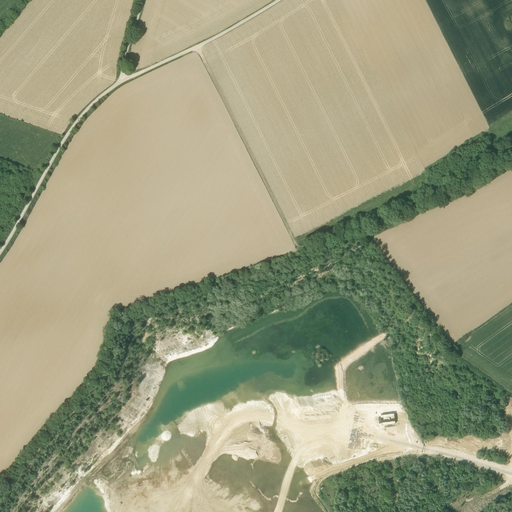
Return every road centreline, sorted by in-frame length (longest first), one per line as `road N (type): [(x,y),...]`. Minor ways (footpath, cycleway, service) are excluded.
road 1 (track): [(511,152),(463,183),(299,247),(197,45)]
road 2 (track): [(511,474),(409,447),(338,470),(177,453)]
road 3 (unclassified): [(0,249),(79,115),(123,80)]
road 4 (unclassified): [(123,80),(277,0)]
